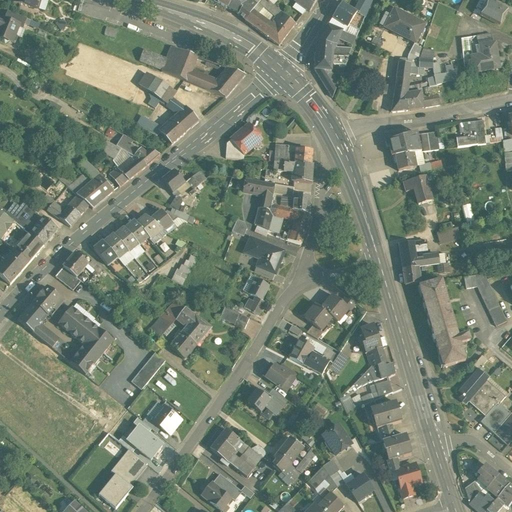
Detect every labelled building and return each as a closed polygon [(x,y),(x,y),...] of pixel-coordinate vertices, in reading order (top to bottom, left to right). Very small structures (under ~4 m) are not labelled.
[(13,0),(13,3),(37,10),(39,0),(13,0)] [(219,0),(219,3),(227,8),(230,0),(219,0)] [(230,0),(227,8),(239,14),(247,0),(230,0)] [(247,0),(239,14),(238,16),(245,21),(261,0),(247,0)] [(317,1),(315,0),(292,0),(306,10),(310,13),(317,1)] [(361,0),(354,12),(357,14),(356,15),(364,20),(372,0),(361,0)] [(284,16),(269,2),(265,8),(280,21),(284,16)] [(494,5),(488,2),(488,3),(481,16),(500,27),(507,12),(494,5)] [(259,4),(245,21),(251,26),(258,16),(265,8),(259,4)] [(354,12),(342,4),(332,19),(348,29),(349,27),(356,15),(357,14),(354,12)] [(26,19),(8,12),(5,21),(19,27),(22,29),(26,19)] [(411,24),(392,14),(390,18),(389,17),(388,21),(389,21),(385,28),(415,43),(425,25),(413,20),(411,24)] [(356,15),(349,27),(358,33),(364,20),(356,15)] [(280,21),(271,26),(258,16),(251,26),(271,41),(278,46),(295,25),(284,16),(280,21)] [(5,21),(1,20),(0,22),(0,40),(0,44),(4,45),(8,42),(9,43),(12,36),(15,37),(19,27),(5,21)] [(38,29),(39,24),(26,20),(25,25),(38,29)] [(356,39),(327,27),(324,32),(331,36),(330,38),(334,38),(334,37),(353,46),(356,39)] [(117,31),(107,28),(104,36),(115,39),(117,31)] [(331,36),(324,32),(317,42),(333,44),(334,38),(330,38),(331,36)] [(422,47),(427,37),(420,35),(416,45),(422,47)] [(491,35),(480,37),(481,44),(492,41),(491,35)] [(333,44),(317,42),(316,57),(345,59),(348,59),(351,52),(333,51),(333,44)] [(423,49),(414,45),(408,56),(407,60),(419,61),(419,60),(422,50),(423,49)] [(495,45),(482,47),(484,56),(476,57),(471,58),(474,74),(499,69),(495,45)] [(482,47),(479,47),(475,48),(476,57),(484,56),(482,47)] [(195,57),(171,48),(166,62),(162,72),(162,73),(185,82),(189,73),(195,57)] [(434,52),(422,50),(419,59),(420,59),(419,60),(429,60),(429,61),(432,61),(434,52)] [(166,62),(143,53),(140,62),(162,72),(166,62)] [(345,59),(316,57),(315,71),(324,72),(331,72),(332,65),(344,66),(345,59)] [(429,60),(419,60),(420,59),(419,59),(419,60),(419,61),(419,69),(424,69),(433,69),(433,65),(432,61),(429,61),(429,60)] [(407,60),(399,60),(399,64),(410,65),(409,69),(419,69),(419,61),(407,60)] [(224,68),(207,62),(206,64),(223,71),(224,68)] [(438,63),(433,65),(433,69),(434,79),(435,86),(457,82),(456,73),(453,74),(447,74),(440,75),(438,63)] [(410,65),(399,64),(396,80),(408,80),(409,74),(409,69),(410,65)] [(217,85),(211,93),(226,99),(244,76),(230,71),(217,85)] [(324,72),(315,71),(323,84),(329,80),(324,72)] [(338,86),(331,72),(324,72),(329,80),(323,84),(332,99),(333,98),(338,86)] [(215,83),(189,73),(185,82),(211,93),(217,85),(215,83)] [(176,94),(156,80),(147,75),(139,87),(160,102),(180,117),(186,111),(172,100),(176,94)] [(434,79),(427,80),(429,88),(436,87),(435,86),(434,79)] [(396,80),(391,112),(392,113),(408,112),(408,105),(406,105),(404,95),(404,93),(407,92),(408,80),(396,80)] [(387,87),(376,85),(375,94),(386,95),(387,87)] [(422,94),(404,95),(406,105),(408,105),(408,112),(429,108),(428,97),(422,98),(422,94)] [(438,99),(428,97),(429,108),(439,107),(438,99)] [(60,109),(52,104),(49,109),(57,114),(60,109)] [(180,117),(175,121),(186,133),(199,122),(188,110),(186,111),(180,117)] [(163,132),(160,135),(163,137),(172,146),(186,133),(175,121),(163,132)] [(163,132),(147,122),(142,130),(157,138),(158,137),(160,135),(163,132)] [(482,123),(459,127),(460,137),(462,137),(463,141),(456,142),(457,149),(485,145),(482,123)] [(249,126),(232,140),(244,155),(261,141),(259,139),(260,138),(260,134),(258,132),(255,131),(254,132),(249,126)] [(11,135),(2,129),(0,131),(0,141),(5,145),(11,135)] [(501,130),(494,131),(494,139),(488,140),(488,145),(502,144),(501,130)] [(436,133),(426,135),(429,152),(438,151),(436,133)] [(406,137),(387,142),(391,158),(394,157),(420,153),(416,134),(406,136),(406,137)] [(147,156),(140,151),(139,151),(130,146),(131,144),(121,139),(115,148),(120,150),(134,158),(135,157),(146,167),(154,161),(159,156),(150,151),(147,156)] [(232,140),(227,145),(225,159),(243,161),(244,155),(232,140)] [(511,141),(502,144),(503,155),(511,152),(511,141)] [(115,148),(106,142),(100,153),(114,161),(120,150),(115,148)] [(297,148),(275,146),(274,163),(284,164),(295,165),(296,151),(297,148)] [(312,152),(305,152),(305,148),(297,148),(296,151),(295,165),(311,166),(312,152)] [(511,154),(503,155),(505,171),(511,171),(511,154)] [(412,156),(394,157),(398,172),(415,169),(412,156)] [(134,158),(129,161),(129,160),(117,169),(121,174),(128,181),(146,167),(135,157),(134,158)] [(92,169),(84,162),(78,167),(86,173),(87,175),(92,169)] [(284,164),(274,163),(273,176),(277,176),(277,173),(283,173),(283,171),(284,164)] [(429,164),(418,167),(419,174),(430,171),(429,164)] [(311,166),(295,165),(295,170),(294,183),(311,185),(313,166),(311,166)] [(99,177),(92,169),(87,175),(94,182),(99,177)] [(117,169),(109,176),(119,188),(128,181),(121,174),(117,169)] [(57,170),(52,176),(58,180),(62,174),(57,170)] [(185,185),(174,172),(162,182),(172,195),(176,191),(185,185)] [(87,175),(86,173),(82,176),(90,185),(94,182),(87,175)] [(199,173),(187,183),(194,191),(206,181),(199,173)] [(74,184),(62,174),(58,180),(67,188),(68,189),(74,184)] [(74,184),(68,189),(77,196),(83,191),(90,185),(82,176),(74,184)] [(90,185),(83,191),(96,207),(114,192),(99,177),(94,182),(90,185)] [(424,178),(411,181),(414,191),(418,206),(431,202),(424,178)] [(58,180),(38,206),(47,212),(51,206),(54,208),(68,189),(67,188),(58,180)] [(264,184),(246,180),(244,193),(261,196),(264,184)] [(411,181),(403,184),(405,193),(414,191),(411,181)] [(274,186),(264,184),(261,196),(261,197),(259,209),(270,212),(272,206),(272,199),(274,186)] [(294,189),(274,186),(272,199),(284,201),(293,203),(294,197),(293,197),(294,189)] [(96,207),(83,191),(77,196),(77,197),(92,210),(96,207)] [(172,195),(169,209),(176,212),(178,212),(180,206),(181,200),(178,197),(176,199),(172,195)] [(310,198),(294,197),(293,203),(284,201),(282,209),(289,211),(309,216),(310,198)] [(89,207),(77,198),(73,203),(73,204),(84,212),(89,207)] [(284,201),(272,199),(272,206),(282,209),(284,201)] [(63,215),(59,220),(70,229),(84,212),(73,204),(63,215)] [(24,205),(16,215),(9,210),(7,212),(4,216),(16,225),(29,235),(35,229),(27,222),(35,213),(24,205)] [(54,208),(51,206),(47,212),(59,220),(63,215),(60,211),(54,208)] [(282,209),(272,206),(270,212),(269,215),(271,215),(286,219),(289,211),(282,209)] [(187,209),(182,207),(179,213),(185,215),(187,209)] [(270,212),(259,209),(256,219),(269,222),(271,215),(269,215),(270,212)] [(296,222),(293,234),(290,232),(289,236),(287,241),(300,246),(309,216),(289,211),(286,219),(296,222)] [(164,214),(162,212),(158,215),(156,212),(148,219),(162,231),(177,219),(178,219),(174,217),(165,213),(164,214)] [(178,212),(176,212),(174,217),(178,219),(177,219),(186,223),(189,217),(185,215),(179,213),(178,212)] [(6,217),(0,224),(0,241),(13,223),(6,217)] [(146,217),(137,225),(148,239),(150,241),(162,231),(148,219),(146,217)] [(35,229),(29,235),(44,247),(58,230),(43,219),(35,229)] [(269,222),(256,219),(255,226),(268,232),(267,228),(269,222)] [(244,223),(237,221),(232,233),(243,237),(247,229),(244,223)] [(134,222),(125,230),(138,245),(139,246),(148,239),(137,225),(134,222)] [(13,223),(0,241),(5,245),(10,239),(8,237),(16,225),(13,223)] [(450,223),(440,226),(441,232),(452,229),(450,223)] [(283,234),(267,228),(268,232),(267,234),(283,240),(283,234)] [(124,229),(115,237),(127,252),(128,253),(138,245),(125,230),(124,229)] [(450,230),(436,234),(439,243),(450,240),(449,236),(455,235),(454,229),(451,230),(450,230)] [(20,246),(15,252),(29,264),(44,247),(29,235),(20,246)] [(115,237),(114,236),(104,244),(117,259),(118,260),(127,252),(115,237)] [(20,246),(10,239),(5,245),(13,251),(15,252),(20,246)] [(259,242),(250,239),(244,254),(253,258),(259,242)] [(426,241),(413,243),(414,251),(427,250),(426,247),(426,241)] [(284,253),(259,242),(253,258),(259,260),(256,268),(275,275),(284,253)] [(104,244),(103,243),(94,250),(108,267),(117,259),(104,244)] [(413,244),(399,245),(400,252),(414,251),(413,243),(413,244)] [(13,251),(0,266),(0,277),(10,286),(29,264),(15,252),(13,251)] [(414,251),(400,252),(402,270),(417,268),(414,251)] [(75,254),(63,269),(75,279),(76,280),(88,266),(75,254)] [(436,255),(428,256),(430,266),(437,265),(436,255)] [(201,262),(190,256),(188,262),(196,266),(198,267),(201,262)] [(102,270),(92,261),(88,266),(94,271),(98,274),(102,270)] [(188,262),(186,261),(183,266),(192,271),(194,271),(196,266),(188,262)] [(183,266),(181,265),(178,271),(187,275),(189,276),(192,271),(183,266)] [(275,275),(256,268),(254,273),(272,281),(275,275)] [(417,268),(402,270),(405,285),(420,282),(418,270),(420,270),(420,268),(417,268)] [(63,269),(55,277),(67,288),(75,279),(63,269)] [(178,271),(177,270),(174,275),(185,281),(187,275),(178,271)] [(506,322),(484,274),(463,278),(465,290),(477,288),(496,327),(506,322)] [(185,281),(174,275),(171,281),(182,286),(185,281)] [(268,287),(255,280),(251,286),(247,294),(255,298),(261,301),(268,287)] [(455,338),(443,298),(446,298),(441,281),(419,287),(442,368),(465,361),(460,344),(470,341),(468,334),(455,338)] [(46,288),(26,311),(42,324),(62,301),(46,288)] [(341,303),(331,295),(320,309),(331,318),(337,323),(348,309),(341,303)] [(356,304),(347,296),(341,303),(348,309),(351,311),(356,304)] [(255,298),(249,311),(258,316),(265,303),(261,301),(255,298)] [(174,302),(161,318),(169,325),(177,315),(182,309),(174,302)] [(320,309),(315,305),(304,319),(312,326),(320,332),(331,318),(320,309)] [(239,314),(225,307),(219,319),(234,326),(239,314)] [(71,309),(58,325),(84,346),(97,329),(71,309)] [(190,314),(182,309),(177,315),(184,321),(190,314)] [(42,324),(26,311),(17,321),(34,335),(41,326),(42,324)] [(210,329),(190,314),(184,321),(192,329),(186,337),(196,346),(210,329)] [(249,319),(239,314),(234,326),(244,330),(249,319)] [(161,318),(151,330),(158,336),(161,333),(169,325),(161,318)] [(41,326),(34,335),(38,338),(44,331),(45,329),(41,326)] [(302,331),(292,326),(289,331),(297,336),(299,336),(302,331)] [(320,332),(312,326),(311,328),(321,336),(322,334),(320,332)] [(372,326),(361,330),(367,345),(367,351),(367,353),(380,349),(372,326)] [(321,336),(311,328),(306,334),(317,341),(321,336)] [(84,346),(70,364),(85,376),(112,342),(97,329),(84,346)] [(58,343),(44,331),(38,338),(52,350),(58,343)] [(186,337),(181,333),(169,347),(183,360),(196,346),(186,337)] [(315,342),(306,337),(303,342),(311,349),(315,342)] [(160,338),(155,344),(162,350),(167,344),(161,339),(160,338)] [(303,342),(299,340),(288,358),(302,365),(306,358),(311,349),(303,342)] [(154,343),(149,348),(157,355),(162,350),(155,344),(154,343)] [(333,353),(325,348),(321,356),(329,361),(333,353)] [(380,349),(367,353),(370,368),(372,367),(372,368),(378,366),(385,364),(380,349)] [(155,353),(131,383),(141,391),(165,361),(155,353)] [(311,353),(308,359),(306,358),(302,365),(321,375),(329,361),(321,356),(320,357),(311,353)] [(349,359),(340,353),(334,361),(340,365),(334,373),(338,375),(349,359)] [(481,357),(473,367),(478,371),(486,362),(481,357)] [(340,365),(334,361),(329,369),(334,373),(340,365)] [(385,364),(378,366),(381,380),(387,377),(386,367),(385,364)] [(297,375),(282,365),(279,370),(289,377),(294,380),(297,375)] [(378,366),(372,368),(372,367),(370,368),(364,375),(358,382),(362,386),(362,387),(369,383),(381,380),(378,366)] [(393,366),(386,367),(387,377),(387,378),(395,375),(393,366)] [(279,370),(274,367),(266,378),(281,389),(289,377),(279,370)] [(475,373),(459,393),(463,396),(469,402),(470,401),(486,382),(475,373)] [(486,382),(470,401),(487,415),(495,405),(497,407),(500,404),(505,397),(487,381),(486,382)] [(389,382),(375,386),(379,399),(393,393),(389,382)] [(268,396),(258,389),(247,403),(261,413),(266,407),(271,400),(272,399),(268,396)] [(287,401),(272,390),(268,396),(272,399),(271,400),(281,408),(287,401)] [(469,402),(463,396),(461,399),(467,405),(469,402)] [(281,408),(271,400),(266,407),(276,415),(281,408)] [(374,401),(363,406),(366,414),(372,412),(371,410),(376,408),(374,401)] [(376,408),(371,410),(372,412),(377,430),(379,429),(391,426),(401,423),(395,403),(376,408)] [(497,407),(495,405),(487,415),(481,422),(494,435),(511,415),(500,404),(497,407)] [(154,422),(154,423),(161,429),(170,436),(181,422),(173,415),(171,413),(171,414),(165,409),(154,422)] [(511,415),(494,435),(507,447),(511,441),(511,415)] [(147,417),(142,423),(151,430),(156,434),(161,429),(154,423),(154,422),(147,417)] [(151,430),(142,423),(137,419),(133,424),(139,428),(147,435),(151,430)] [(351,446),(338,426),(322,437),(335,456),(351,446)] [(391,426),(379,429),(383,442),(395,438),(391,426)] [(162,447),(147,435),(139,428),(127,442),(136,449),(151,461),(153,458),(155,460),(162,451),(160,449),(162,447)] [(239,440),(226,430),(210,450),(222,459),(223,460),(232,449),(239,440)] [(383,442),(382,442),(388,461),(389,462),(397,460),(410,455),(404,436),(395,438),(383,442)] [(290,437),(277,454),(281,457),(289,463),(289,462),(291,463),(290,461),(302,447),(290,437)] [(132,454),(136,449),(127,442),(122,438),(118,442),(132,454)] [(252,470),(262,458),(251,450),(239,440),(232,449),(235,452),(232,456),(252,470)] [(263,450),(259,446),(251,450),(262,458),(263,459),(266,455),(263,450)] [(232,449),(223,460),(229,465),(247,478),(252,470),(232,456),(235,452),(232,449)] [(309,452),(304,459),(310,464),(312,460),(315,456),(311,450),(309,452)] [(135,456),(123,471),(135,480),(147,465),(135,456)] [(289,463),(281,457),(273,466),(281,473),(289,465),(291,464),(291,463),(289,462),(289,463)] [(222,459),(219,463),(227,469),(229,465),(223,460),(222,459)] [(304,459),(296,469),(301,474),(310,464),(304,459)] [(397,460),(389,462),(388,461),(386,462),(390,475),(397,472),(401,471),(397,460)] [(294,469),(289,465),(281,473),(293,484),(301,474),(296,469),(295,468),(294,469)] [(498,476),(485,465),(480,472),(484,475),(478,479),(487,490),(498,476)] [(323,467),(307,483),(315,491),(324,482),(329,477),(323,467)] [(401,471),(397,472),(402,489),(402,490),(412,487),(416,485),(415,482),(420,480),(415,467),(401,471)] [(130,487),(135,480),(123,471),(118,478),(130,487)] [(337,473),(330,478),(337,488),(344,483),(337,473)] [(125,493),(130,487),(118,478),(115,475),(98,497),(116,510),(128,495),(125,493)] [(240,492),(220,475),(213,484),(220,490),(211,503),(221,511),(227,511),(230,509),(227,507),(232,500),(235,502),(242,493),(240,492)] [(363,476),(346,487),(356,503),(373,491),(363,476)] [(498,476),(487,490),(490,493),(498,498),(509,486),(498,476)] [(330,478),(329,477),(324,482),(332,493),(337,488),(330,478)] [(487,490),(478,479),(474,482),(481,492),(478,495),(484,500),(490,493),(487,490)] [(474,482),(465,489),(470,504),(478,495),(481,492),(474,482)] [(212,484),(203,497),(211,503),(220,490),(213,484),(212,484)] [(498,498),(486,511),(499,511),(505,505),(508,508),(511,503),(511,488),(509,486),(498,498)] [(254,495),(244,487),(240,492),(242,493),(250,500),(254,495)] [(412,487),(402,490),(402,489),(399,489),(402,500),(415,496),(412,487)] [(339,511),(343,508),(325,490),(318,497),(322,501),(316,507),(320,511),(339,511)] [(484,500),(476,510),(478,511),(485,511),(486,511),(498,498),(490,493),(484,500)] [(470,504),(469,505),(476,510),(484,500),(478,495),(470,504)] [(65,511),(84,511),(74,502),(65,511)] [(278,511),(281,509),(272,502),(269,506),(275,511),(278,511)]
